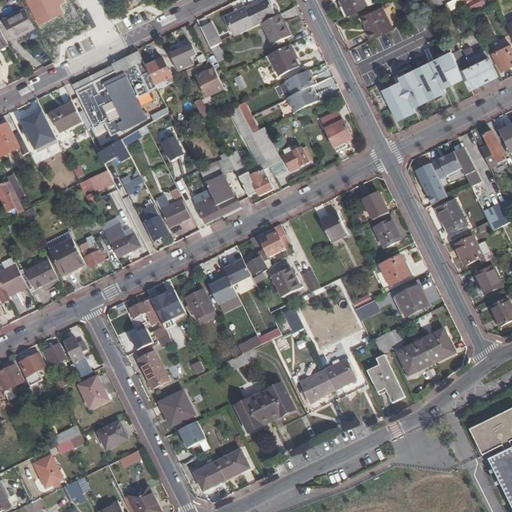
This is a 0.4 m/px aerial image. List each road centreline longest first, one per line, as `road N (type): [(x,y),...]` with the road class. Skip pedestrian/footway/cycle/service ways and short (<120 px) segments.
road 1 (residential): [(385,155),(86,303)]
road 2 (residential): [(229,511),(424,414),(489,362)]
road 3 (residential): [(0,103),(209,0)]
road 4 (residential): [(86,303),(189,511)]
road 5 (residential): [(489,362),(385,155)]
road 6 (residential): [(385,155),(308,0)]
road 7 (residential): [(511,93),(385,155)]
